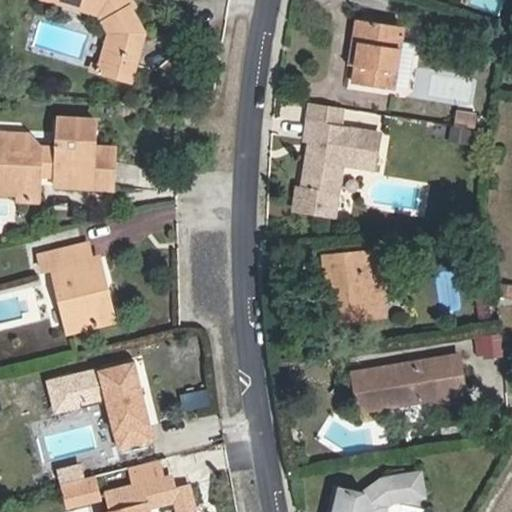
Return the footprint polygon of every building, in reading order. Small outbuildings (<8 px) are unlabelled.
[(131,8),(126,0),(62,0),(65,3),(99,13),(109,33),(100,64),(97,72),(129,81),(144,33),(131,8)] [(132,0),(126,0),(131,8),(135,5),(132,0)] [(360,41),(356,65),(354,83),(395,90),(405,28),(356,20),(353,40),(360,41)] [(349,64),(356,65),(360,41),(353,40),(349,64)] [(90,70),(97,72),(100,64),(93,62),(90,70)] [(457,113),(455,126),(475,129),(477,116),(457,113)] [(16,181),(15,199),(40,200),(42,171),(52,172),(52,185),(111,187),(114,150),(93,148),(95,122),(56,120),(54,149),(40,149),(29,132),(0,131),(0,170),(5,171),(16,181)] [(334,215),(343,164),(376,170),(381,133),(310,121),(307,139),(312,140),(318,141),(316,153),(309,157),(304,188),(299,187),(295,208),(334,215)] [(312,140),(309,157),(316,153),(318,141),(312,140)] [(0,198),(15,199),(16,181),(5,171),(0,170),(0,198)] [(52,268),(67,334),(115,322),(99,257),(91,258),(88,244),(38,255),(41,270),(52,268)] [(371,254),(327,257),(332,319),(376,318),(371,254)] [(477,318),(491,318),(490,298),(476,298),(477,318)] [(458,356),(352,374),(357,411),(437,398),(437,403),(465,398),(462,376),(458,356)] [(135,361),(99,370),(114,434),(117,449),(153,440),(135,361)] [(94,368),(46,380),(54,413),(102,401),(94,368)] [(163,478),(159,460),(129,468),(134,485),(163,478)] [(99,498),(94,476),(64,484),(69,505),(99,498)] [(173,490),(170,477),(163,478),(134,485),(107,492),(111,511),(150,511),(149,507),(175,501),(178,511),(192,511),(198,511),(191,486),(173,490)] [(383,511),(390,507),(393,506),(422,500),(417,478),(377,485),(360,499),(337,493),(331,511),(383,511)]
